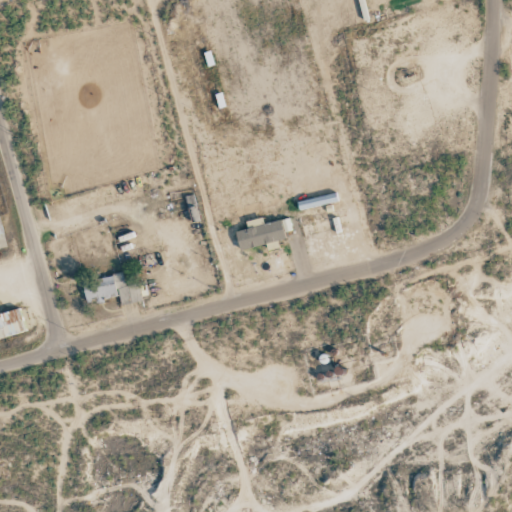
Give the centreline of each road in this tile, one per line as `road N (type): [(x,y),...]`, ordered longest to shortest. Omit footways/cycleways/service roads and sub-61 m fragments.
road 1 (residential): [(473,203),(455,229),(411,254),(0,365)]
road 2 (residential): [(58,349),(0,135)]
road 3 (residential): [(473,203),(491,90),(492,0)]
